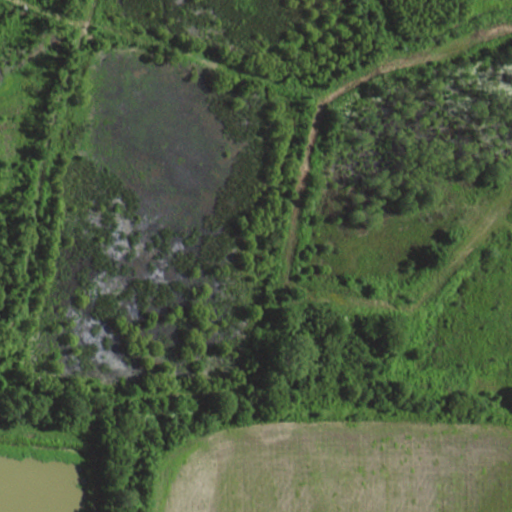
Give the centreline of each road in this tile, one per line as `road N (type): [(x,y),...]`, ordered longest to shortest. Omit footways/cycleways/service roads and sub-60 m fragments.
road 1 (track): [(0,408),(399,387),(511,391)]
road 2 (track): [(17,0),(81,26),(0,318)]
